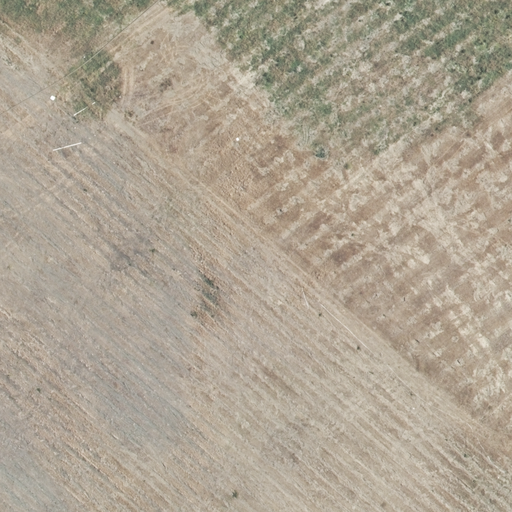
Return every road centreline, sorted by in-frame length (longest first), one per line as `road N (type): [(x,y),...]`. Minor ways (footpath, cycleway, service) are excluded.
road 1 (unknown): [(0,75),(382,509)]
road 2 (unknown): [(380,511),(459,440),(487,388),(504,0)]
road 3 (unknown): [(0,166),(198,0)]
